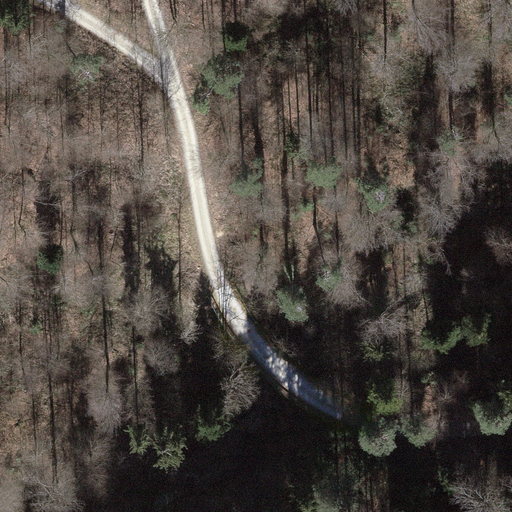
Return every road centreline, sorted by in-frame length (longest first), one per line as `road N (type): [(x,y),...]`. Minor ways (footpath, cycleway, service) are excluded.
road 1 (track): [(357,419),(303,391),(255,347),(227,300),(151,0)]
road 2 (track): [(357,419),(402,430),(511,422)]
road 3 (track): [(62,0),(174,81)]
